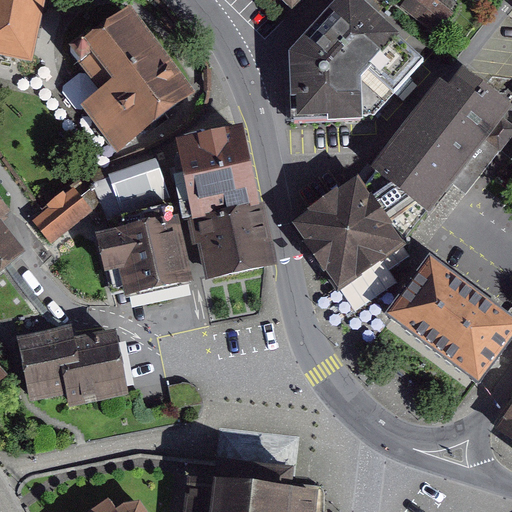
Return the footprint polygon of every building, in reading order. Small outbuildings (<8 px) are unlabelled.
[(0,0),(0,53),(28,59),(41,0),(0,0)] [(341,0),(293,55),(296,121),(372,118),(422,62),(354,0),(341,0)] [(433,28),(446,13),(429,0),(412,0),(407,7),(433,28)] [(89,112),(116,148),(189,93),(132,18),(91,49),(121,88),(89,112)] [(414,206),(421,211),(503,106),(463,75),(449,93),(443,87),(374,175),(386,184),(414,206)] [(195,224),(258,212),(243,132),(179,144),(195,224)] [(107,218),(168,195),(160,175),(156,164),(95,186),(107,218)] [(302,235),(340,290),(404,245),(390,225),(414,206),(386,184),(371,197),(359,181),(303,219),(295,225),(302,235)] [(36,223),(52,243),(93,210),(76,190),(36,223)] [(124,264),(131,294),(185,281),(168,209),(114,222),(117,234),(101,238),(108,268),(124,264)] [(195,224),(205,278),(269,266),(258,212),(195,224)] [(0,270),(22,253),(0,225),(0,270)] [(392,319),(480,384),(501,356),(511,340),(511,322),(432,264),(392,319)] [(24,346),(33,397),(72,390),(74,403),(123,394),(111,330),(24,346)] [(168,386),(172,411),(203,406),(202,397),(199,391),(194,386),(188,384),(182,384),(168,386)] [(511,417),(502,431),(511,437),(511,417)] [(266,487),(193,479),(189,511),(317,511),(319,493),(266,487)] [(109,499),(89,511),(143,511),(139,506),(125,506),(117,511),(109,499)]
